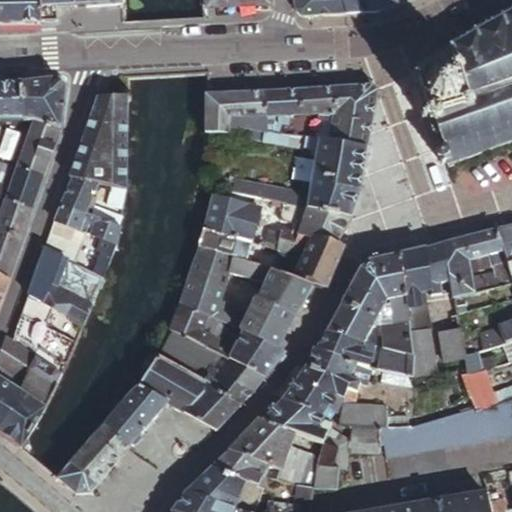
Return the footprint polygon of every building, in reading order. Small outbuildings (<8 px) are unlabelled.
[(0,32),(21,32),(42,31),(41,0),(11,0),(12,7),(3,7),(0,6),(0,32)] [(82,14),(125,12),(124,0),(41,0),(42,31),(50,31),(57,31),(56,16),(82,14)] [(325,25),(318,0),(291,0),(297,19),(304,26),(325,25)] [(329,24),(347,23),(333,0),(318,0),(325,25),(329,24)] [(362,22),(382,21),(374,0),(333,0),(347,23),(362,22)] [(416,8),(436,1),(435,0),(374,0),(382,21),(416,8)] [(234,13),(272,11),(272,3),(204,8),(205,16),(234,13)] [(511,15),(456,47),(413,75),(407,82),(414,101),(418,99),(421,107),(417,110),(423,126),(427,124),(437,155),(433,157),(434,160),(440,157),(438,161),(440,166),(444,168),(441,170),(442,172),(446,171),(447,174),(511,147),(511,15)] [(32,128),(59,137),(64,93),(58,86),(41,87),(23,89),(23,128),(32,128)] [(0,127),(23,128),(23,89),(3,91),(0,91),(0,127)] [(294,142),(364,160),(376,99),(374,96),(370,93),(346,95),(338,95),(318,96),(314,122),(331,122),(328,137),(301,131),(297,131),(294,142)] [(290,140),(294,142),(297,131),(301,131),(314,122),(318,96),(309,96),(300,97),(301,119),(295,118),(293,128),(289,130),(286,140),(290,140)] [(289,130),(293,128),(295,118),(301,119),(300,97),(280,98),(265,98),(269,132),(270,138),(286,140),(289,130)] [(270,138),(269,132),(265,98),(230,101),(208,102),(207,139),(232,139),(233,135),(244,135),(263,137),(270,138)] [(114,192),(125,194),(126,136),(126,107),(96,107),(69,183),(73,184),(98,189),(114,192)] [(15,175),(42,185),(59,137),(32,128),(15,175)] [(263,137),(244,135),(244,145),(262,147),(263,137)] [(263,137),(262,147),(288,152),(290,140),(286,140),(270,138),(263,137)] [(358,197),(364,160),(294,142),(290,140),(288,152),(316,157),(311,181),(333,186),(332,192),(358,197)] [(0,202),(30,216),(42,185),(15,175),(12,185),(0,180),(0,202)] [(269,208),(293,213),(349,225),(358,197),(332,192),(333,186),(311,181),(306,205),(298,203),(298,199),(233,185),(230,196),(206,190),(206,195),(269,208)] [(60,211),(87,220),(98,189),(73,184),(60,211)] [(114,209),(123,210),(125,194),(114,192),(112,204),(114,209)] [(0,284),(5,288),(30,216),(0,202),(0,284)] [(263,254),(251,251),(260,217),(211,204),(196,256),(271,277),(275,266),(276,264),(262,259),(263,254)] [(291,221),(292,220),(293,213),(269,208),(268,216),(291,221)] [(121,231),(113,228),(95,223),(87,220),(60,211),(44,253),(44,254),(70,266),(78,248),(65,243),(69,232),(118,249),(121,231)] [(95,223),(113,228),(116,218),(98,212),(95,223)] [(335,253),(349,225),(293,213),(292,220),(303,223),(297,241),(311,246),(335,253)] [(509,270),(511,269),(511,233),(497,237),(501,255),(507,268),(509,270)] [(298,270),(311,246),(297,241),(277,236),(267,237),(264,249),(281,254),(280,259),(279,264),(298,270)] [(494,275),(507,268),(501,255),(497,237),(487,240),(468,244),(473,266),(491,261),(494,275)] [(453,305),(491,296),(489,286),(488,282),(473,285),(473,281),(469,267),(473,266),(468,244),(458,247),(442,251),(447,280),(450,299),(451,305),(453,305)] [(313,289),(323,293),(339,254),(335,253),(311,246),(298,270),(297,273),(275,266),(271,277),(313,289)] [(263,254),(280,259),(281,254),(264,249),(263,254)] [(426,304),(450,299),(447,280),(442,251),(426,255),(398,262),(406,303),(414,345),(417,357),(412,385),(421,385),(435,383),(427,341),(427,337),(422,313),(416,314),(413,302),(425,299),(426,304)] [(97,287),(93,285),(96,279),(70,266),(44,254),(28,300),(41,307),(53,290),(92,311),(99,295),(94,292),(97,287)] [(258,306),(296,324),(313,289),(271,277),(196,256),(181,308),(215,325),(232,334),(235,328),(215,318),(229,279),(265,289),(258,306)] [(473,281),(494,275),(491,261),(473,266),(469,267),(473,281)] [(388,306),(406,303),(398,262),(391,263),(382,266),(385,286),(388,306)] [(401,348),(414,345),(406,303),(388,306),(385,286),(382,266),(370,269),(364,273),(361,276),(350,297),(383,315),(392,320),(392,329),(396,328),(401,348)] [(501,293),(511,291),(511,280),(509,270),(507,268),(494,275),(498,284),(501,293)] [(491,296),(501,293),(498,284),(489,286),(491,296)] [(84,331),(92,311),(53,290),(41,307),(68,322),(84,331)] [(457,321),(505,309),(501,293),(491,296),(453,305),(457,321)] [(363,351),(374,354),(376,344),(368,341),(369,338),(383,315),(350,297),(326,339),(363,351)] [(20,321),(57,342),(68,322),(41,307),(28,300),(20,321)] [(278,357),(296,324),(258,306),(254,305),(242,339),(278,357)] [(285,361),(278,357),(242,339),(237,351),(222,343),(219,349),(209,345),(215,325),(181,308),(172,334),(202,351),(215,358),(222,362),(263,386),(285,361)] [(392,335),(392,329),(392,320),(383,315),(369,338),(387,336),(392,335)] [(41,367),(62,381),(84,331),(68,322),(57,342),(20,321),(12,347),(41,367)] [(466,369),(465,363),(457,324),(449,325),(452,338),(437,342),(443,374),(466,369)] [(511,347),(511,327),(510,328),(497,333),(503,350),(511,347)] [(374,354),(417,357),(414,345),(401,348),(396,328),(392,329),(392,335),(387,336),(384,345),(380,345),(376,344),(374,354)] [(481,358),(503,350),(497,333),(475,340),(481,358)] [(380,345),(384,345),(387,336),(369,338),(368,341),(376,344),(380,345)] [(358,372),(371,377),(372,365),(361,362),(363,351),(326,339),(316,357),(358,372)] [(0,359),(0,372),(23,389),(41,367),(12,347),(6,343),(0,359)] [(219,385),(206,377),(215,358),(202,351),(196,364),(186,358),(183,362),(166,352),(162,364),(242,410),(252,398),(221,380),(219,385)] [(373,377),(412,385),(417,357),(374,354),(372,365),(371,377),(373,377)] [(348,399),(358,402),(361,391),(352,388),(356,378),(358,372),(316,357),(306,373),(348,399)] [(485,375),(496,373),(493,363),(481,365),(479,359),(465,363),(466,369),(468,378),(485,375)] [(252,398),(263,386),(222,362),(215,376),(221,380),(252,398)] [(216,437),(242,410),(162,364),(138,391),(168,409),(216,437)] [(45,416),(62,381),(41,367),(23,389),(19,397),(0,436),(0,439),(20,454),(45,416)] [(0,385),(19,397),(23,389),(0,372),(0,385)] [(361,391),(367,393),(373,377),(371,377),(358,372),(356,378),(352,388),(361,391)] [(337,404),(346,407),(348,399),(306,373),(296,388),(336,405),(337,404)] [(478,417),(499,410),(496,404),(490,406),(489,403),(481,382),(487,381),(485,375),(468,378),(464,380),(477,413),(478,417)] [(0,436),(19,397),(0,385),(0,436)] [(333,410),(336,405),(296,388),(292,393),(333,410)] [(104,431),(129,453),(168,409),(138,391),(104,431)] [(322,423),(333,410),(292,393),(282,406),(322,423)] [(499,410),(511,405),(511,394),(489,403),(490,406),(496,404),(499,410)] [(344,413),(354,415),(358,402),(348,399),(346,407),(344,413)] [(511,441),(511,405),(499,410),(478,417),(477,413),(412,432),(412,434),(388,435),(377,436),(378,450),(382,450),(386,465),(511,441)] [(324,450),(326,445),(327,442),(317,438),(322,423),(282,406),(276,413),(262,427),(296,440),(324,450)] [(344,437),(367,437),(367,417),(354,415),(344,413),(341,434),(344,437)] [(377,436),(388,435),(388,417),(367,417),(367,437),(377,436)] [(297,475),(302,465),(289,459),(291,453),(296,440),(262,427),(258,425),(227,457),(228,458),(281,478),(278,487),(290,492),(298,493),(312,494),(316,477),(297,475)] [(96,492),(129,453),(104,431),(70,469),(96,492)] [(344,437),(345,458),(378,456),(378,450),(377,436),(367,437),(344,437)] [(337,455),(339,450),(326,445),(324,450),(337,455)] [(312,494),(337,496),(338,475),(340,456),(337,455),(324,450),(320,463),(316,477),(312,494)] [(289,459),(302,465),(297,475),(316,477),(320,463),(291,453),(289,459)] [(264,482),(278,487),(281,478),(228,458),(210,476),(244,489),(258,494),(264,482)] [(88,501),(96,492),(70,469),(56,485),(74,501),(88,501)] [(220,511),(236,511),(244,489),(210,476),(186,499),(220,511)] [(295,504),(310,508),(312,494),(298,493),(295,504)] [(220,511),(186,499),(175,511),(220,511)] [(451,506),(451,511),(450,511),(489,511),(488,506),(485,506),(484,501),(451,506)] [(503,511),(501,503),(488,506),(489,511),(503,511)]
